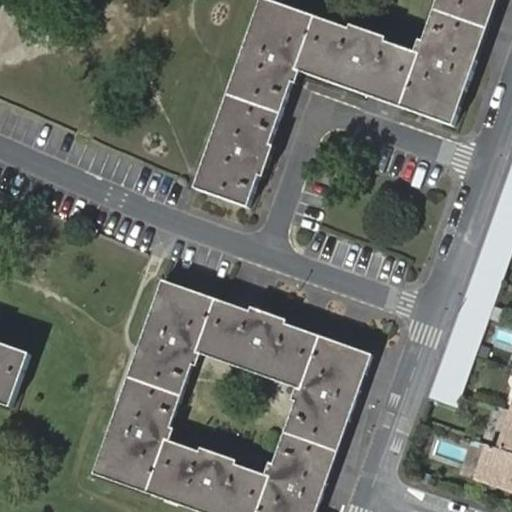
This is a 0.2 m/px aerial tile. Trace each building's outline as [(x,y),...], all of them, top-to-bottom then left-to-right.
[(441,0),(426,44),(422,43),(418,54),(388,44),(389,40),(354,28),(353,32),(265,0),(264,0),(197,191),(251,209),(262,177),(266,179),(276,149),(272,148),(288,101),(295,85),(299,86),(303,73),(456,128),(501,0),(441,0)] [(511,168),(431,398),(458,407),(483,337),(511,257),(511,168)] [(253,313),(165,282),(97,475),(198,511),(319,511),(329,485),(375,357),(287,324),(289,321),(254,308),(253,313)] [(0,511),(0,402),(14,408),(32,355),(0,343),(0,511)] [(511,417),(501,450),(511,453),(511,417)] [(511,453),(501,450),(490,446),(478,481),(511,492),(511,453)]
